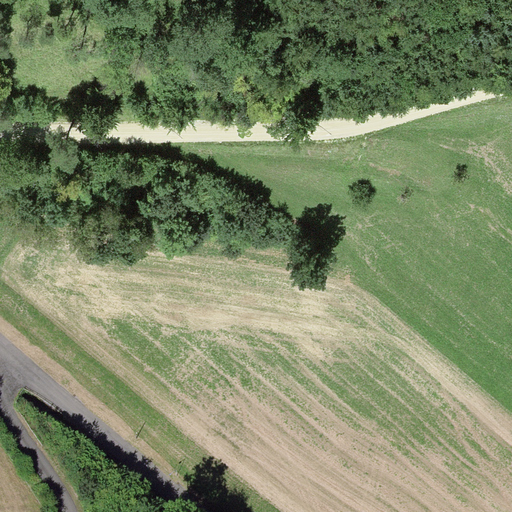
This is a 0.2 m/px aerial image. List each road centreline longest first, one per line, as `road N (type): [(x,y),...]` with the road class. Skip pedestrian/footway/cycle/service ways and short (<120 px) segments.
road 1 (track): [(0,133),(334,128),(511,88)]
road 2 (unclassified): [(192,511),(0,352)]
road 3 (track): [(0,397),(48,472),(61,511)]
